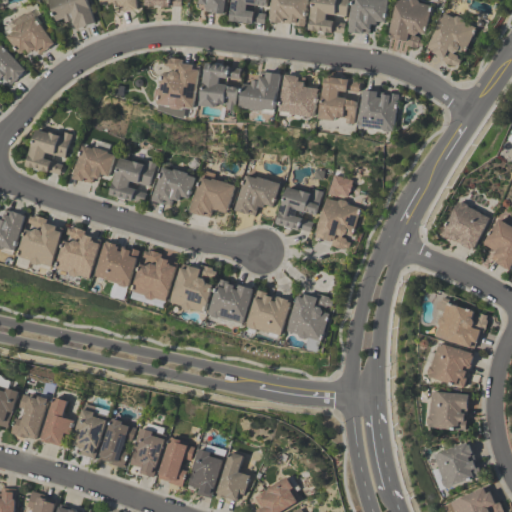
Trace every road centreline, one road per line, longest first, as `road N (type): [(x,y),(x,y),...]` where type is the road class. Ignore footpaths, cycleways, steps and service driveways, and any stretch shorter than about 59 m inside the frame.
road 1 (residential): [(260,255),(6,184),(2,136),(86,61),(154,37),(322,56)]
road 2 (tertiary): [(0,337),(300,402),(350,401)]
road 3 (tertiary): [(333,388),(0,321)]
road 4 (residential): [(0,459),(169,511)]
road 5 (residential): [(322,56),(417,75),(473,113)]
road 6 (tertiary): [(389,248),(372,268),(350,401)]
road 7 (tertiary): [(375,400),(389,248)]
road 8 (residential): [(511,480),(495,439),(496,392),(511,340)]
road 9 (residential): [(511,306),(466,277),(389,248)]
